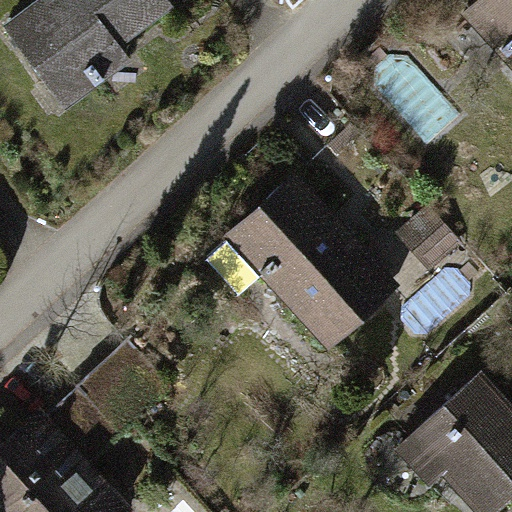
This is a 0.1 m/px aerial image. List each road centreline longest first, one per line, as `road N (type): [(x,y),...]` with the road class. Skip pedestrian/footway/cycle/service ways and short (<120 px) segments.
road 1 (residential): [(0,322),(346,0)]
road 2 (unknown): [(0,152),(77,250)]
